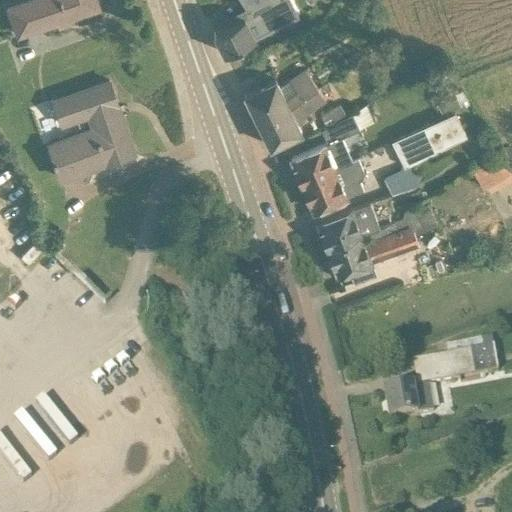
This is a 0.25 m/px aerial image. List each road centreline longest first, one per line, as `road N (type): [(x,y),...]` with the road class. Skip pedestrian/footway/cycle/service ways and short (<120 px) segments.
road 1 (tertiary): [(325,511),(258,240),(174,0)]
road 2 (unknown): [(60,315),(106,357),(134,408),(112,474),(78,511)]
